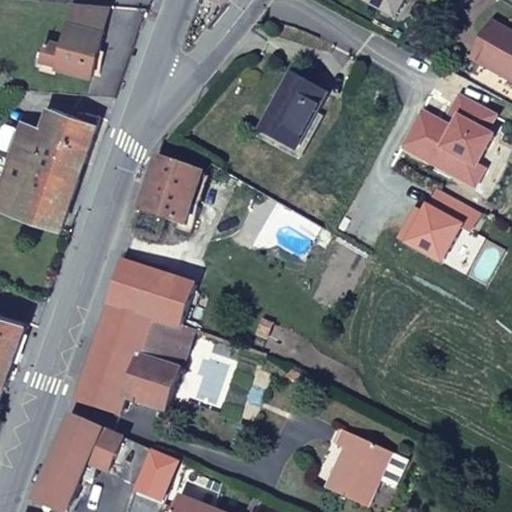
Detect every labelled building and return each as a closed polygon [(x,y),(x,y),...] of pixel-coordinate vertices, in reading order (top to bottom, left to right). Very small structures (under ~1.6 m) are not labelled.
[(362,0),(395,18),(405,0),(362,0)] [(111,8),(73,5),(67,25),(103,34),(111,8)] [(103,34),(67,25),(62,46),(46,42),(40,63),(91,79),(103,34)] [(511,34),(495,25),(475,59),(511,80),(511,34)] [(292,76),(262,132),(298,151),(328,96),(292,76)] [(456,131),(423,113),(404,147),(478,188),(487,171),(480,167),(496,138),(489,134),(498,118),(462,99),(453,116),(462,121),(456,131)] [(0,192),(0,211),(60,231),(97,120),(77,116),(75,121),(49,112),(40,136),(29,169),(10,162),(0,192)] [(40,136),(20,130),(10,162),(29,169),(40,136)] [(160,160),(136,231),(159,239),(166,220),(186,227),(204,175),(160,160)] [(418,211),(402,240),(445,264),(464,229),(473,234),(483,215),(440,191),(427,216),(418,211)] [(125,263),(110,306),(185,329),(196,295),(199,287),(125,263)] [(185,329),(196,333),(201,334),(211,300),(196,295),(185,329)] [(185,329),(110,306),(77,401),(121,417),(127,400),(166,412),(196,333),(185,329)] [(26,328),(0,318),(0,400),(5,390),(26,328)] [(75,418),(39,499),(69,511),(70,511),(83,486),(93,485),(100,470),(136,486),(152,452),(75,418)] [(394,454),(345,432),(337,446),(345,451),(327,490),(369,509),(394,454)] [(214,511),(180,498),(174,511),(214,511)]
